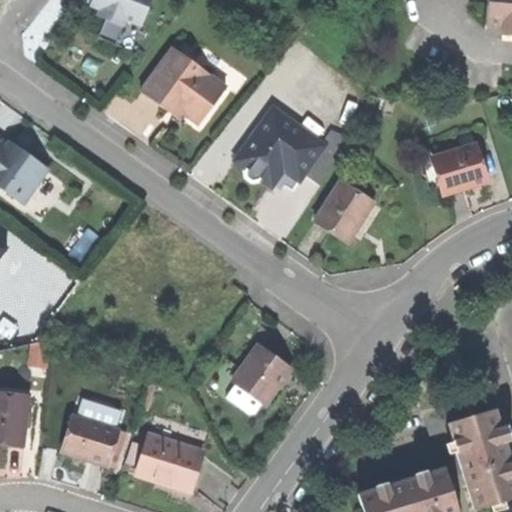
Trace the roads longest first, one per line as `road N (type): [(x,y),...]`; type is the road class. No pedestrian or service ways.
road 1 (residential): [(376,348),(0,74)]
road 2 (residential): [(269,511),(376,348)]
road 3 (residential): [(376,348),(439,277),(511,232)]
